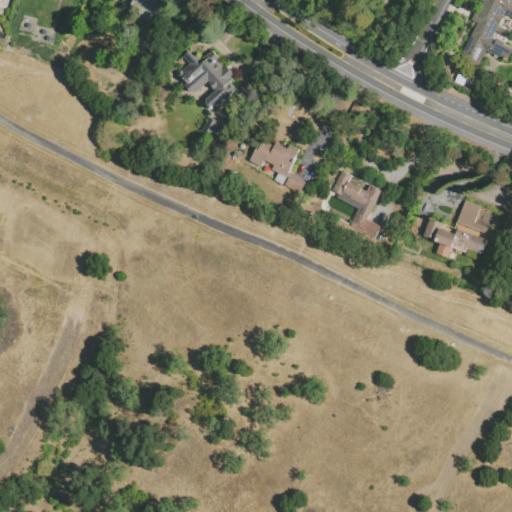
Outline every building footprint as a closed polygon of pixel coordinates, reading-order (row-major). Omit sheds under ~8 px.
[(163,0),(161,9),(165,10),(153,53),(140,50),(147,22),(129,18),(133,0),(163,0)] [(462,60),(460,59),(478,25),(474,23),(483,4),(480,2),(481,0),(509,0),(511,1),(511,19),(505,16),(498,29),(497,28),(494,33),(493,32),(487,43),(494,46),(496,43),(511,51),(511,54),(508,62),(495,56),(494,58),(489,56),(490,55),(483,51),(480,58),(483,59),(479,67),(475,66),(474,68),(461,61),(462,60)] [(190,66),(183,58),(193,50),(203,60),(212,52),(219,60),(217,62),(219,65),(220,64),(223,67),(222,68),(224,71),(227,68),(234,76),(231,78),(234,81),(231,84),(237,91),(233,95),(232,99),(229,102),(226,103),(223,103),(223,105),(222,107),(219,107),(218,105),(212,111),(208,108),(206,105),(206,101),(214,94),(207,85),(195,95),(191,94),(185,88),(187,84),(182,79),(180,79),(179,77),(179,75),(181,73),(183,73),(190,66)] [(203,131),(209,120),(217,123),(218,122),(228,128),(223,139),(221,139),(220,143),(214,140),(216,136),(212,134),(211,135),(203,131)] [(249,163),(258,147),(260,148),(263,142),(275,148),(276,145),(288,151),(290,146),(300,152),(289,175),(306,184),(300,196),(285,188),(288,181),(286,180),(283,187),(275,182),(278,175),(272,172),(274,168),(264,162),(261,169),(249,163)] [(332,193),(342,173),(352,178),(348,184),(367,194),(370,187),(381,193),(367,221),(379,227),(373,239),(350,228),(358,211),(337,200),(339,196),(332,193)] [(423,239),(430,220),(443,225),(441,231),(456,236),(458,231),(455,230),(464,202),(481,208),(475,225),(502,235),(497,248),(486,244),(481,257),(466,251),(465,254),(452,250),(448,260),(436,256),(439,244),(423,239)] [(410,227),(415,215),(423,218),(419,230),(410,227)]
